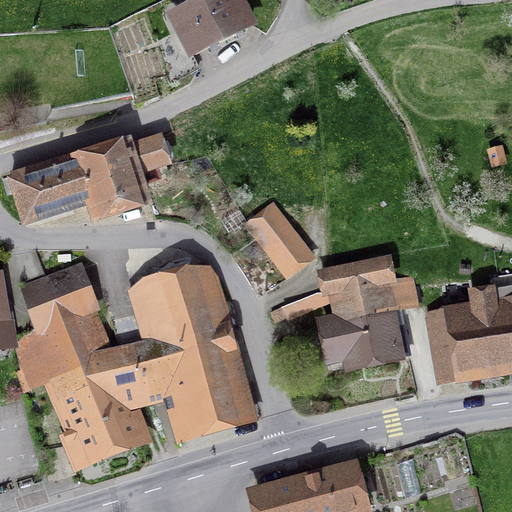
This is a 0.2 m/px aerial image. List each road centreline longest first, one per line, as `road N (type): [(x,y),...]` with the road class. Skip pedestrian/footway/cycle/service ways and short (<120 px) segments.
road 1 (unclassified): [(0,230),(38,240),(171,234),(208,253),(242,295),(282,450)]
road 2 (unclassified): [(0,165),(151,117),(280,47)]
road 3 (tertiary): [(511,404),(282,450)]
road 4 (tertiary): [(282,450),(76,511)]
road 5 (unclassified): [(280,47),(403,0)]
